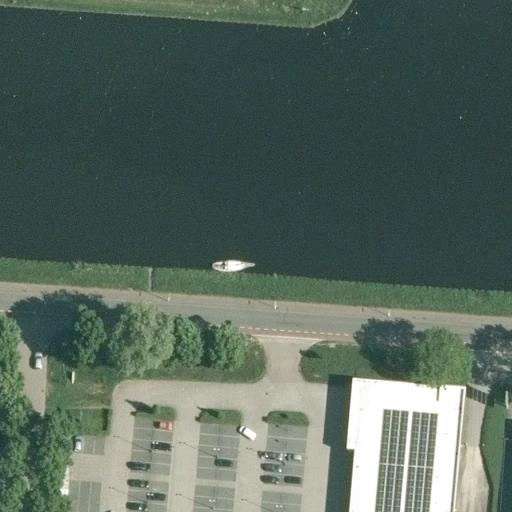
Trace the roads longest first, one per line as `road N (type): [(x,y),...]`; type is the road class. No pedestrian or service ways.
road 1 (tertiary): [(31,304),(511,337)]
road 2 (unclassified): [(22,511),(31,304)]
